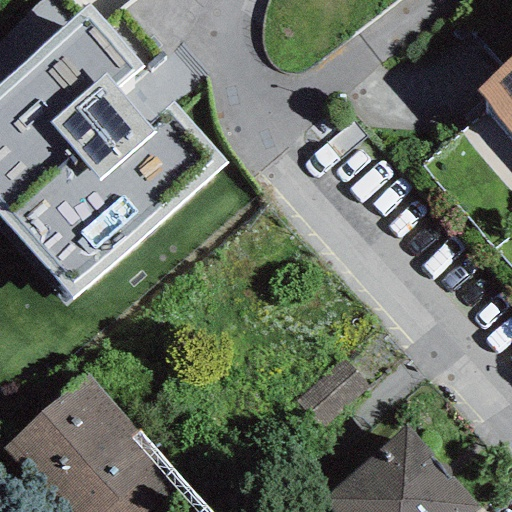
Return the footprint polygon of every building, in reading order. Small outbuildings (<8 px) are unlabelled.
[(89,2),(0,82),(0,217),(73,301),(227,161),(89,2)] [(511,60),(475,92),(511,133),(511,60)] [(342,359),(294,401),(319,430),(367,388),(342,359)] [(85,372),(1,448),(60,511),(148,511),(184,479),(85,372)] [(406,426),(321,500),(331,511),(476,511),(480,509),(406,426)]
